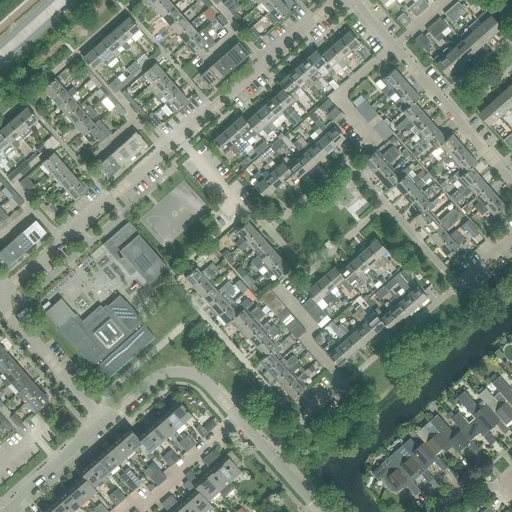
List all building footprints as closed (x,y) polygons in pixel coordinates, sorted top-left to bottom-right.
[(162,0),(155,7),(163,16),(174,6),(168,0),(162,0)] [(227,0),(227,1),(223,4),(232,13),(235,10),(239,6),(234,0),(227,0)] [(264,0),(262,2),(270,11),(281,1),(280,0),(264,0)] [(417,0),(415,2),(423,11),(430,5),(425,0),(417,0)] [(281,1),(270,11),(278,21),(290,10),(281,1)] [(458,1),(451,7),(459,16),(466,10),(458,1)] [(423,11),(415,2),(408,8),(416,17),(423,11)] [(214,18),(215,18),(220,14),(212,5),(208,8),(216,16),(214,18)] [(163,16),(170,25),(182,15),(174,6),(163,16)] [(459,16),(451,7),(445,13),(453,22),(459,16)] [(232,13),(240,22),(243,19),(235,10),(232,13)] [(396,19),(404,28),(411,21),(403,13),(396,19)] [(220,14),(215,18),(223,27),(228,23),(223,18),(220,14)] [(170,25),(178,34),(190,24),(182,15),(170,25)] [(490,15),(481,23),(492,36),(501,28),(490,15)] [(129,17),(119,25),(130,37),(139,28),(129,17)] [(440,17),(433,23),(441,32),(448,26),(440,17)] [(240,22),(247,31),(251,28),(243,19),(240,22)] [(477,19),(468,27),(472,31),(483,44),(492,36),(481,23),(477,19)] [(441,32),(433,23),(427,29),(435,38),(441,32)] [(178,34),(186,43),(198,33),(190,24),(178,34)] [(110,33),(120,45),(125,51),(130,47),(125,41),(130,37),(119,25),(110,33)] [(260,25),(255,29),(259,33),(264,29),(260,25)] [(251,28),(247,31),(256,41),(260,36),(252,27),(251,28)] [(186,43),(184,45),(188,50),(190,50),(191,49),(194,52),(197,55),(198,54),(205,51),(214,43),(202,29),(198,33),(186,43)] [(349,30),(340,39),(350,50),(352,53),(356,57),(361,63),(365,59),(361,53),(358,50),(363,45),(349,30)] [(460,35),(463,39),(474,52),(483,44),(472,31),(468,36),(464,32),(460,35)] [(110,33),(101,41),(116,58),(120,54),(115,49),(120,45),(110,33)] [(422,33),(415,39),(423,48),(430,42),(422,33)] [(340,39),(331,47),(347,65),(351,61),(347,57),(352,53),(350,50),(340,39)] [(463,39),(455,47),(465,60),(474,52),(463,39)] [(92,49),(102,61),(107,66),(116,58),(101,41),(92,49)] [(239,42),(226,53),(237,65),(249,54),(239,42)] [(331,47),(321,55),(331,66),(332,66),(336,62),(343,69),(347,65),(331,47)] [(455,47),(446,55),(457,67),(465,60),(455,47)] [(102,61),(92,49),(83,57),(93,69),(102,61)] [(158,49),(148,58),(151,61),(161,53),(158,49)] [(317,50),(307,58),(317,69),(322,65),(328,72),(333,68),(332,66),(331,66),(321,55),(317,50)] [(226,53),(213,64),(224,76),(237,65),(226,53)] [(438,55),(433,60),(436,64),(447,76),(457,67),(446,55),(441,59),(438,55)] [(75,61),(83,70),(87,67),(78,58),(75,61)] [(148,58),(139,66),(142,70),(151,61),(148,58)] [(307,58),(298,66),(314,84),(318,81),(314,76),(319,71),(317,69),(307,58)] [(144,74),(152,83),(164,73),(156,63),(144,74)] [(224,76),(213,64),(200,75),(211,88),(224,76)] [(139,66),(130,74),(133,77),(142,70),(139,66)] [(298,66),(288,74),(298,85),(303,81),(310,88),(314,84),(298,66)] [(83,70),(91,79),(95,76),(87,67),(83,70)] [(381,90),(385,94),(403,78),(395,68),(381,80),(386,86),(381,90)] [(147,88),(155,97),(172,82),(164,73),(152,83),(147,88)] [(130,74),(121,82),(124,85),(133,77),(130,74)] [(288,74),(279,83),(284,89),(284,88),(294,99),(295,101),(299,97),(295,93),(301,88),(298,85),(288,74)] [(91,79),(99,88),(103,85),(95,76),(91,79)] [(124,85),(121,82),(117,77),(108,86),(115,94),(124,85)] [(43,89),(52,98),(63,88),(55,78),(43,89)] [(396,92),(400,97),(412,87),(403,78),(385,94),(389,98),(396,92)] [(318,81),(314,84),(317,88),(318,89),(322,85),(318,81)] [(164,96),(168,101),(179,90),(172,82),(155,97),(153,98),(157,102),(164,96)] [(99,88),(107,97),(111,94),(103,85),(99,88)] [(60,107),(71,97),(77,92),(73,87),(67,92),(63,88),(52,98),(60,107)] [(402,113),(403,112),(403,111),(414,102),(420,97),(412,87),(400,97),(398,100),(402,105),(398,108),(402,113)] [(284,88),(284,89),(275,97),(290,115),(295,111),(291,106),(296,102),(295,101),(294,99),(284,88)] [(179,90),(168,101),(164,104),(173,113),(188,100),(179,90)] [(511,95),(507,90),(498,97),(509,110),(511,107),(511,95)] [(121,94),(130,103),(133,100),(125,91),(121,94)] [(107,97),(115,106),(118,103),(111,94),(107,97)] [(60,107),(67,116),(79,106),(71,97),(60,107)] [(275,97),(265,105),(277,118),(282,114),(286,119),(287,118),(290,115),(275,97)] [(498,97),(489,105),(500,118),(509,110),(498,97)] [(329,99),(328,99),(320,106),(324,111),(333,103),(329,99)] [(355,108),(359,112),(369,104),(365,99),(355,108)] [(130,103),(137,112),(141,109),(133,100),(130,103)] [(79,106),(67,116),(75,125),(93,110),(89,105),(88,107),(83,102),(79,106)] [(399,132),(404,127),(422,111),(414,102),(403,111),(403,112),(407,116),(395,127),(399,132)] [(118,103),(115,106),(113,108),(122,117),(127,112),(118,103)] [(359,112),(363,117),(373,108),(369,104),(359,112)] [(265,105),(256,113),(272,131),(276,127),(272,122),(277,118),(265,105)] [(500,118),(489,105),(480,114),(491,126),(500,118)] [(27,107),(17,115),(27,127),(37,118),(27,107)] [(327,114),(332,120),(341,112),(336,107),(327,114)] [(373,108),(363,117),(367,121),(377,112),(373,108)] [(137,112),(146,121),(149,118),(141,109),(137,112)] [(75,125),(83,134),(95,124),(91,120),(97,114),(93,110),(75,125)] [(249,113),(244,118),(247,121),(246,121),(256,132),(257,132),(262,128),(268,135),(272,131),(256,113),(254,111),(251,114),(249,113)] [(342,111),(341,112),(332,120),(336,124),(346,116),(342,111)] [(415,125),(419,130),(430,120),(422,111),(404,127),(408,131),(415,125)] [(314,112),(309,116),(314,123),(319,119),(319,118),(314,112)] [(149,118),(146,121),(146,122),(148,123),(154,130),(159,126),(162,123),(154,114),(150,117),(149,118)] [(369,123),(373,127),(382,119),(378,114),(369,123)] [(17,115),(8,123),(18,135),(22,139),(31,131),(27,127),(17,115)] [(241,115),(232,124),(247,140),(252,136),(253,138),(258,134),(257,132),(256,132),(246,121),(247,121),(244,118),(241,115)] [(287,118),(294,126),(297,123),(293,118),(290,115),(287,118)] [(314,123),(319,128),(335,146),(345,138),(335,126),(329,131),(323,124),(319,119),(314,123)] [(373,127),(376,132),(386,123),(383,120),(382,119),(373,127)] [(95,124),(83,134),(91,144),(98,138),(101,141),(111,132),(100,120),(95,124)] [(417,141),(420,146),(439,130),(430,120),(419,130),(417,132),(422,137),(417,141)] [(0,130),(0,131),(9,143),(15,149),(20,145),(14,138),(18,135),(8,123),(0,130)] [(376,132),(380,136),(390,128),(387,124),(386,123),(376,132)] [(232,124),(222,132),(239,150),(244,156),(247,153),(244,150),(250,144),(247,140),(232,124)] [(316,124),(311,127),(315,131),(321,138),(316,143),(326,154),(335,146),(319,128),(316,124)] [(390,128),(380,136),(384,141),(394,132),(390,128)] [(439,146),(442,144),(441,144),(447,139),(439,130),(420,146),(416,150),(419,154),(431,144),(436,149),(439,146)] [(0,131),(0,150),(0,151),(6,157),(8,156),(9,153),(7,151),(13,146),(9,143),(0,131)] [(137,132),(124,143),(134,155),(147,144),(137,132)] [(235,154),(239,150),(222,132),(213,140),(225,154),(231,149),(235,154)] [(400,132),(396,135),(403,142),(406,139),(400,132)] [(443,151),(435,159),(438,163),(442,160),(461,143),(452,134),(447,139),(441,144),(442,144),(439,146),(443,151)] [(278,139),(274,135),(268,140),(272,145),(273,144),(278,139)] [(297,140),(300,144),(317,162),(326,154),(316,143),(312,139),(307,143),(305,140),(301,136),(297,140)] [(53,137),(44,145),(46,148),(49,151),(57,144),(59,143),(56,139),(53,137)] [(279,141),(274,145),(270,148),(273,152),(283,144),(280,140),(279,141)] [(295,157),(297,159),(307,170),(317,162),(297,140),(293,144),(300,152),(295,157)] [(267,146),(263,141),(254,150),(258,154),(267,146)] [(124,143),(111,154),(121,166),(134,155),(124,143)] [(451,160),(455,165),(469,153),(461,143),(442,160),(446,164),(451,160)] [(365,160),(363,161),(372,171),(391,155),(397,150),(393,146),(387,151),(383,155),(378,149),(376,151),(365,160)] [(46,148),(37,156),(40,159),(49,151),(46,148)] [(270,148),(261,156),(263,159),(265,160),(274,152),(273,152),(270,148)] [(372,171),(380,181),(394,168),(390,163),(400,154),(397,150),(372,171)] [(35,153),(26,161),(31,167),(40,159),(37,156),(35,153)] [(42,163),(50,172),(62,162),(54,153),(42,163)] [(457,180),(461,177),(460,177),(472,167),(477,162),(469,153),(455,165),(460,170),(453,176),(457,180)] [(121,166),(111,154),(106,159),(98,166),(109,178),(121,166)] [(261,156),(254,162),(257,165),(263,159),(261,156)] [(286,157),(281,161),(283,162),(293,173),(298,179),(307,170),(297,159),(295,157),(290,161),(286,157)] [(245,158),(239,163),(243,168),(249,163),(245,158)] [(272,159),(267,163),(284,181),(293,173),(283,162),(278,167),(272,159)] [(26,161),(16,169),(22,175),(31,167),(26,161)] [(50,172),(58,181),(70,171),(62,162),(50,172)] [(269,174),(264,178),(274,190),(284,181),(267,163),(263,167),(269,174)] [(394,168),(380,181),(389,190),(395,185),(394,185),(406,175),(407,174),(408,173),(412,170),(409,167),(403,170),(399,173),(394,168)] [(450,196),(453,200),(480,176),(472,167),(460,177),(461,177),(457,180),(461,185),(458,188),(458,189),(450,196)] [(22,175),(19,172),(16,169),(8,177),(13,183),(22,175)] [(421,170),(417,174),(421,178),(425,175),(421,170)] [(58,181),(66,190),(78,180),(70,171),(58,181)] [(264,178),(258,171),(254,175),(260,182),(254,186),(265,198),(274,190),(264,178)] [(406,175),(394,185),(395,185),(403,194),(421,178),(417,174),(413,178),(408,173),(407,174),(406,175)] [(425,175),(421,178),(425,183),(430,178),(426,173),(425,175)] [(0,175),(0,181),(5,187),(8,184),(0,175)] [(480,176),(453,200),(456,203),(464,195),(465,197),(472,190),(477,196),(488,185),(480,176)] [(421,178),(403,194),(411,204),(422,194),(424,192),(420,187),(425,183),(421,178)] [(78,180),(66,190),(70,194),(74,199),(86,189),(88,187),(83,181),(82,182),(79,179),(78,180)] [(19,183),(27,192),(31,189),(23,180),(19,183)] [(444,180),(440,184),(444,189),(449,186),(444,180)] [(5,187),(1,190),(10,199),(12,198),(16,193),(12,189),(8,184),(5,187)] [(479,203),(474,207),(478,211),(496,195),(488,185),(477,196),(475,197),(479,203)] [(411,204),(419,213),(430,203),(426,198),(433,192),(429,187),(422,194),(411,204)] [(27,192),(35,201),(39,198),(31,189),(27,192)] [(70,194),(66,190),(60,196),(63,200),(70,194)] [(25,203),(16,193),(12,198),(20,207),(25,203)] [(493,215),(498,210),(505,204),(496,195),(478,211),(479,213),(482,215),(488,209),(493,215)] [(35,201),(43,211),(47,208),(39,198),(35,201)] [(419,213),(413,218),(422,228),(433,217),(435,215),(431,210),(435,206),(432,202),(431,202),(430,203),(419,213)] [(47,208),(43,211),(51,220),(56,215),(52,211),(48,206),(47,208)] [(433,217),(422,228),(430,237),(448,221),(454,216),(453,216),(457,213),(453,209),(444,216),(440,221),(435,215),(433,217)] [(498,210),(493,215),(494,216),(491,219),(495,224),(504,216),(498,210)] [(479,213),(473,218),(476,222),(482,216),(482,215),(479,213)] [(430,237),(438,246),(449,236),(445,231),(457,220),(454,216),(430,237)] [(479,232),(473,226),(468,219),(463,224),(474,236),(479,232)] [(36,220),(23,231),(34,243),(47,232),(36,220)] [(103,245),(107,249),(130,276),(137,270),(148,283),(167,266),(139,234),(140,233),(129,221),(103,245)] [(235,243),(239,247),(257,231),(249,221),(237,231),(241,237),(235,243)] [(449,236),(438,246),(446,256),(465,240),(456,230),(449,236)] [(23,231),(10,242),(21,254),(34,243),(23,231)] [(249,245),(254,250),(265,240),(257,231),(239,247),(242,251),(249,245)] [(367,247),(383,266),(387,262),(382,255),(387,250),(377,239),(367,247)] [(251,261),(255,265),(274,249),(265,240),(254,250),(258,255),(251,261)] [(21,254),(10,242),(0,251),(0,256),(8,266),(21,254)] [(358,255),(368,267),(373,262),(383,274),(387,270),(383,266),(367,247),(358,255)] [(266,263),(270,268),(270,269),(282,259),(274,249),(255,265),(259,270),(266,263)] [(226,250),(221,254),(225,259),(230,255),(230,254),(226,250)] [(230,255),(225,259),(231,265),(235,261),(230,255)] [(349,264),(365,282),(365,281),(369,278),(363,271),(368,267),(358,255),(349,264)] [(459,256),(453,261),(457,266),(463,260),(459,256)] [(270,268),(263,275),(267,279),(274,273),(279,279),(290,268),(289,267),(289,266),(289,265),(289,264),(289,263),(288,263),(288,262),(287,262),(287,261),(286,261),(285,261),(285,262),(284,262),(282,259),(270,269),(270,268)] [(212,263),(208,267),(211,271),(216,267),(212,263)] [(340,272),(339,272),(349,283),(351,285),(352,286),(356,281),(360,286),(362,284),(365,282),(349,264),(340,272)] [(240,266),(235,270),(242,277),(245,274),(246,273),(240,266)] [(334,266),(325,274),(335,286),(337,289),(342,284),(346,289),(347,290),(348,291),(353,287),(352,286),(351,285),(349,283),(339,272),(340,272),(334,266)] [(196,267),(185,278),(193,287),(197,283),(211,271),(208,267),(201,272),(197,268),(196,267)] [(197,283),(193,287),(201,296),(213,286),(215,284),(210,279),(215,275),(211,271),(197,283)] [(245,274),(242,277),(250,286),(253,284),(254,283),(245,274)] [(325,274),(316,283),(332,301),(334,304),(338,300),(334,295),(339,290),(337,289),(335,286),(325,274)] [(397,283),(408,295),(408,294),(418,306),(428,298),(415,283),(410,288),(398,274),(393,278),(397,283)] [(393,287),(397,283),(393,278),(388,282),(393,287)] [(210,306),(231,286),(233,285),(229,281),(218,291),(213,286),(201,296),(210,306)] [(315,302),(319,306),(322,310),(327,305),(332,301),(316,283),(306,291),(312,297),(315,302)] [(253,284),(250,286),(259,296),(262,294),(253,284)] [(210,306),(209,306),(211,309),(211,312),(215,316),(217,316),(218,315),(230,304),(233,301),(229,296),(235,290),(231,286),(210,306)] [(384,286),(375,293),(379,299),(389,292),(384,286)] [(249,289),(244,293),(252,302),(257,298),(249,289)] [(260,298),(264,303),(274,294),(270,290),(260,298)] [(397,292),(392,296),(409,314),(418,306),(408,294),(408,295),(406,292),(401,297),(397,292)] [(264,303),(268,307),(277,298),(274,294),(264,303)] [(61,298),(46,312),(60,327),(75,344),(92,363),(106,379),(144,344),(154,336),(140,320),(141,319),(120,295),(107,307),(104,309),(101,305),(82,322),(75,314),(61,298)] [(392,304),(387,308),(389,311),(399,322),(409,314),(392,296),(388,299),(392,304)] [(301,306),(305,311),(315,302),(312,297),(301,306)] [(229,322),(232,319),(243,309),(243,310),(245,308),(251,303),(247,298),(234,310),(230,304),(218,315),(226,325),(229,322)] [(268,307),(272,311),(281,303),(277,298),(268,307)] [(305,311),(309,315),(319,306),(315,302),(305,311)] [(281,303),(272,311),(276,316),(285,307),(281,303)] [(232,319),(229,322),(234,327),(236,327),(239,330),(240,328),(258,312),(260,311),(256,306),(254,308),(250,312),(245,308),(243,310),(243,309),(232,319)] [(309,315),(313,319),(323,311),(322,310),(319,306),(309,315)] [(378,308),(373,312),(375,314),(385,325),(390,331),(399,322),(389,311),(384,315),(378,308)] [(277,317),(281,322),(291,314),(287,309),(277,317)] [(240,328),(239,330),(241,333),(241,335),(244,339),(247,339),(249,338),(259,328),(262,326),(257,321),(262,316),(264,315),(260,311),(258,312),(240,328)] [(313,319),(317,324),(327,315),(323,311),(313,319)] [(360,323),(355,328),(366,341),(376,333),(360,315),(357,311),(352,315),(360,323)] [(364,311),(360,315),(376,333),(385,325),(375,314),(373,312),(368,316),(364,311)] [(281,322),(285,326),(295,318),(291,314),(281,322)] [(327,315),(317,324),(321,328),(331,320),(327,315)] [(285,326),(289,331),(298,322),(295,318),(285,326)] [(289,331),(293,335),(302,326),(298,322),(289,331)] [(259,328),(249,338),(255,344),(257,347),(259,344),(275,331),(277,329),(273,324),(271,327),(264,333),(259,328)] [(342,324),(338,327),(339,328),(357,350),(366,341),(355,328),(349,332),(342,324)] [(302,326),(293,335),(296,339),(306,331),(302,326)] [(339,328),(334,332),(337,335),(341,340),(336,344),(337,344),(338,346),(342,351),(348,358),(355,351),(357,350),(339,328)] [(259,344),(257,347),(261,351),(265,356),(270,351),(276,346),(277,345),(278,344),(273,339),(278,335),(281,333),(277,329),(275,331),(259,344)] [(332,348),(326,352),(328,354),(337,365),(338,366),(339,365),(341,366),(343,366),(345,364),(345,362),(345,360),(348,358),(342,351),(338,346),(337,344),(336,344),(332,339),(327,343),(329,344),(332,348)] [(259,361),(268,371),(283,357),(278,352),(281,349),(277,345),(276,346),(265,356),(259,361)] [(497,351),(492,355),(498,362),(503,357),(497,351)] [(0,358),(0,370),(3,373),(15,362),(7,353),(0,358)] [(268,371),(276,380),(294,364),(297,361),(298,360),(294,356),(292,356),(286,361),(283,357),(268,371)] [(294,364),(276,380),(284,389),(296,379),(297,377),(293,372),(298,368),(300,366),(297,361),(294,364)] [(15,362),(3,373),(5,376),(7,378),(3,382),(7,386),(11,383),(24,372),(15,362)] [(296,379),(284,389),(293,399),(304,388),(300,383),(306,377),(312,372),(308,368),(302,373),(297,377),(296,379)] [(11,383),(19,392),(32,381),(24,372),(11,383)] [(495,374),(489,380),(492,383),(500,392),(511,404),(511,390),(508,386),(500,376),(498,378),(495,374)] [(19,392),(16,395),(25,404),(40,390),(32,381),(19,392)] [(483,387),(478,391),(480,394),(479,395),(484,400),(487,404),(489,406),(507,426),(511,420),(511,404),(500,392),(494,397),(486,388),(485,390),(483,387)] [(40,390),(24,405),(25,407),(26,407),(28,405),(34,412),(49,400),(48,399),(49,397),(46,393),(44,394),(40,390)] [(467,394),(460,400),(466,407),(476,418),(483,427),(485,429),(485,428),(494,421),(497,424),(505,433),(510,429),(507,426),(489,406),(487,404),(484,400),(478,405),(473,400),(467,394)] [(179,401),(171,408),(184,423),(192,416),(188,411),(189,411),(187,409),(187,410),(179,401)] [(5,405),(1,408),(7,414),(10,411),(5,405)] [(171,408),(162,416),(175,430),(184,423),(171,408)] [(451,411),(448,414),(452,419),(462,430),(472,440),(481,432),(483,435),(492,445),(496,441),(485,428),(485,429),(483,427),(476,418),(470,424),(460,412),(455,416),(451,411)] [(15,413),(10,417),(18,427),(23,423),(15,413)] [(435,418),(431,421),(441,433),(458,452),(467,444),(470,447),(478,457),(483,453),(472,440),(462,430),(456,435),(438,415),(435,418)] [(162,416),(154,423),(167,438),(175,430),(162,416)] [(3,422),(0,425),(0,428),(2,430),(5,428),(8,428),(9,429),(12,426),(7,420),(3,423),(3,422)] [(425,427),(417,433),(427,445),(428,445),(436,455),(437,455),(448,445),(451,448),(448,450),(457,460),(461,456),(458,452),(441,433),(431,421),(425,427)] [(154,423),(146,430),(159,445),(167,438),(154,423)] [(206,423),(202,427),(207,433),(211,429),(206,423)] [(207,433),(202,427),(200,424),(195,428),(203,438),(208,434),(207,433)] [(130,428),(121,436),(134,450),(137,454),(141,451),(138,446),(142,443),(138,437),(130,428)] [(146,430),(138,437),(142,443),(150,452),(159,445),(146,430)] [(187,435),(183,439),(191,448),(196,444),(187,435)] [(121,436),(113,443),(126,457),(134,450),(121,436)] [(404,445),(414,457),(414,456),(423,467),(426,470),(433,463),(433,464),(435,462),(443,472),(448,468),(437,455),(428,445),(427,445),(421,450),(411,438),(404,445)] [(191,448),(183,439),(178,443),(187,452),(191,448)] [(113,443),(105,450),(117,464),(126,457),(113,443)] [(398,450),(390,457),(400,469),(401,468),(409,478),(410,479),(413,482),(422,474),(430,484),(434,480),(426,470),(423,467),(414,456),(414,457),(404,445),(398,450)] [(171,449),(166,453),(175,463),(179,459),(171,449)] [(105,450),(97,457),(109,472),(117,464),(105,450)] [(212,451),(207,456),(230,482),(242,472),(226,455),(220,460),(212,451)] [(175,463),(166,453),(162,457),(170,467),(175,463)] [(207,456),(202,460),(210,469),(204,475),(219,492),(221,494),(222,494),(224,494),(232,487),(232,485),(230,482),(207,456)] [(97,457),(88,465),(101,479),(104,482),(104,483),(104,484),(109,480),(105,476),(109,472),(97,457)] [(377,469),(372,473),(378,480),(383,476),(390,483),(388,485),(388,487),(392,491),(394,491),(395,490),(396,491),(399,494),(408,486),(417,495),(421,491),(413,482),(410,479),(409,478),(401,468),(400,469),(390,457),(384,462),(377,469)] [(88,465),(80,472),(84,477),(84,476),(93,486),(95,488),(98,485),(99,486),(104,483),(104,482),(101,479),(88,465)] [(159,469),(154,473),(162,482),(167,478),(159,469)] [(184,475),(188,480),(189,480),(208,502),(208,501),(219,492),(204,475),(198,480),(190,471),(184,475)] [(162,482),(154,473),(150,477),(158,486),(162,482)] [(134,474),(129,478),(138,487),(142,483),(139,479),(134,474)] [(84,477),(76,484),(89,498),(97,491),(93,486),(84,476),(84,477)] [(142,476),(139,479),(142,483),(143,485),(147,481),(146,480),(142,476)] [(138,487),(129,478),(125,482),(133,491),(138,487)] [(191,493),(185,499),(197,511),(205,511),(212,506),(208,501),(208,502),(189,480),(188,480),(183,484),(191,493)] [(76,484),(68,491),(80,506),(89,498),(76,484)] [(117,489),(113,493),(121,502),(126,498),(117,489)] [(68,491),(59,498),(71,511),(73,511),(80,506),(68,491)] [(121,502),(113,493),(108,497),(116,506),(121,502)] [(171,495),(166,499),(177,511),(197,511),(185,499),(179,504),(171,495)] [(71,511),(59,498),(51,506),(56,511),(71,511)] [(168,511),(177,511),(166,499),(161,504),(168,511)] [(108,511),(101,503),(96,507),(100,511),(108,511)]
